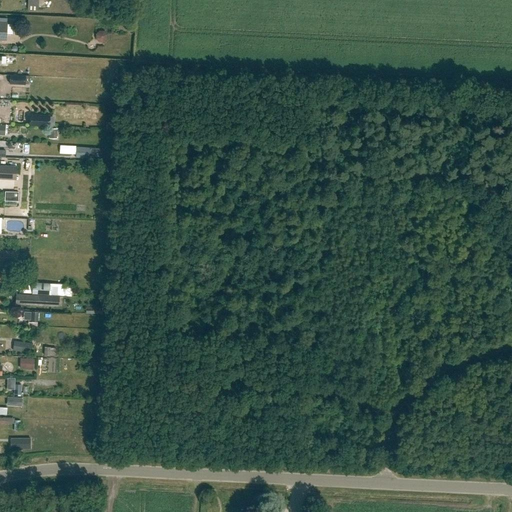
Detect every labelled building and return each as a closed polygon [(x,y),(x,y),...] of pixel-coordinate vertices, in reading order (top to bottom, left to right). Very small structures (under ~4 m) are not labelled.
[(28,0),(28,9),(38,10),(38,0),(28,0)] [(25,85),(26,76),(10,75),(9,84),(25,85)] [(49,127),(50,115),(29,114),(29,126),(49,127)] [(50,128),(49,138),(57,138),(58,129),(50,128)] [(81,148),(80,157),(102,158),(102,149),(81,148)] [(102,149),(102,158),(110,158),(111,149),(102,149)] [(0,179),(16,180),(17,166),(0,165),(0,179)] [(18,201),(19,192),(5,192),(5,201),(18,201)] [(0,257),(0,270),(13,271),(14,258),(0,257)] [(61,286),(50,285),(50,284),(32,283),(32,285),(21,285),(21,292),(32,293),(31,294),(61,296),(61,286)] [(59,297),(16,294),(16,304),(59,307),(59,297)] [(27,358),(26,369),(34,370),(35,359),(27,358)] [(6,388),(14,388),(14,377),(6,377),(6,388)] [(12,398),(11,406),(22,407),(22,398),(12,398)] [(21,438),(21,449),(31,449),(31,438),(21,438)]
